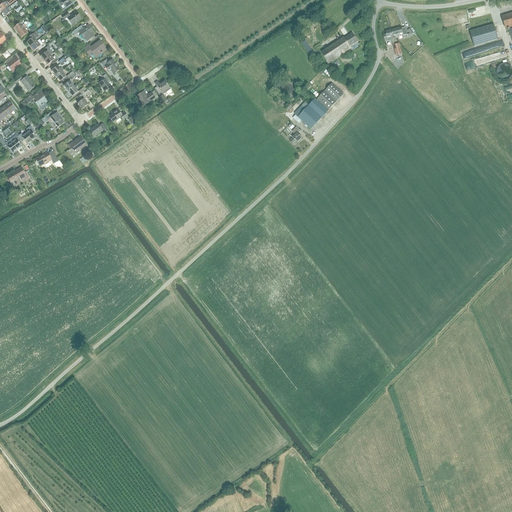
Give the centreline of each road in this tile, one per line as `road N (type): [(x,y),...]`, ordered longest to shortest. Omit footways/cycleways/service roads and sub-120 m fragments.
road 1 (unclassified): [(0,425),(361,93),(375,67),(376,3)]
road 2 (residential): [(78,122),(0,22)]
